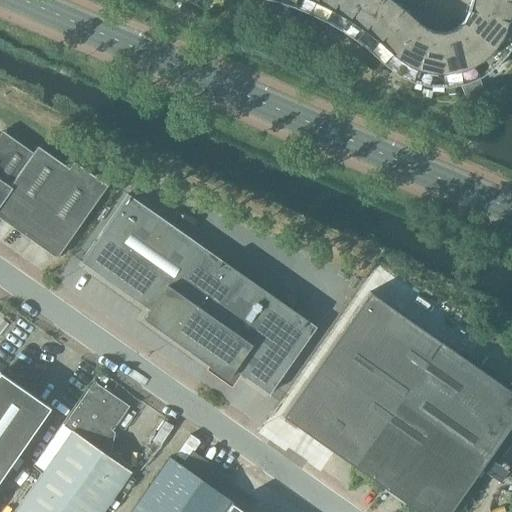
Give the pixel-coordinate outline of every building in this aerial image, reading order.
[(295,0),(293,6),(310,13),(315,0),(295,0)] [(315,0),(310,13),(326,21),(337,0),(315,0)] [(337,0),(326,21),(342,30),(360,0),(337,0)] [(360,0),(342,30),(356,40),(385,0),(360,0)] [(385,0),(356,40),(370,51),(405,10),(391,0),(385,0)] [(471,0),(468,11),(511,22),(511,2),(503,0),(471,0)] [(370,51),(384,63),(421,25),(405,10),(370,51)] [(462,21),(505,55),(511,43),(511,22),(468,11),(464,21),(462,21)] [(454,28),(479,76),(493,67),(505,55),(462,21),(462,23),(455,29),(454,28)] [(427,29),(421,25),(384,63),(391,69),(401,75),(413,81),(432,31),(427,29)] [(443,31),(443,32),(446,86),(462,83),(479,76),(454,28),(453,30),(444,32),(443,31)] [(429,85),(446,86),(443,32),(443,31),(441,32),(432,31),(413,81),(429,85)] [(0,135),(0,217),(56,257),(106,186),(73,163),(69,170),(38,148),(33,155),(2,133),(0,135)] [(80,263),(148,311),(142,319),(227,379),(233,370),(269,395),(316,328),(127,195),(80,263)] [(511,393),(370,293),(282,417),(416,511),(450,511),(511,424),(511,393)] [(244,511),(232,503),(225,511),(244,511)]
